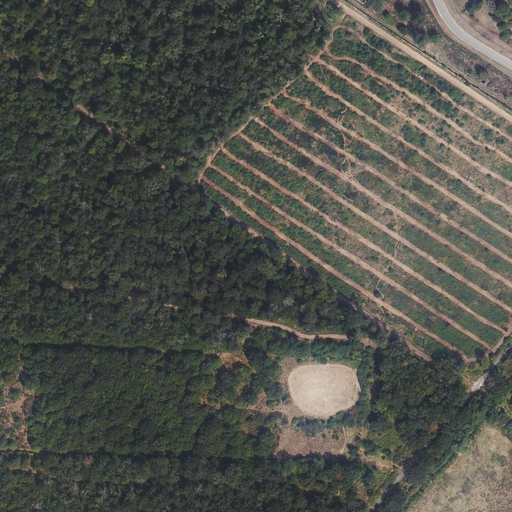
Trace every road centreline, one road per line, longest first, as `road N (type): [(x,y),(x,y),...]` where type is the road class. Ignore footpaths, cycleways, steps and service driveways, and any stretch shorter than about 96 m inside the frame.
road 1 (track): [(407,344),(303,336),(0,273)]
road 2 (track): [(345,421),(285,426),(271,410),(46,394),(0,406)]
road 3 (track): [(0,448),(338,461)]
road 4 (unknown): [(198,194),(432,361)]
road 5 (unknown): [(0,49),(198,194)]
road 6 (unclassified): [(373,511),(511,345)]
road 7 (unknown): [(511,119),(333,0)]
